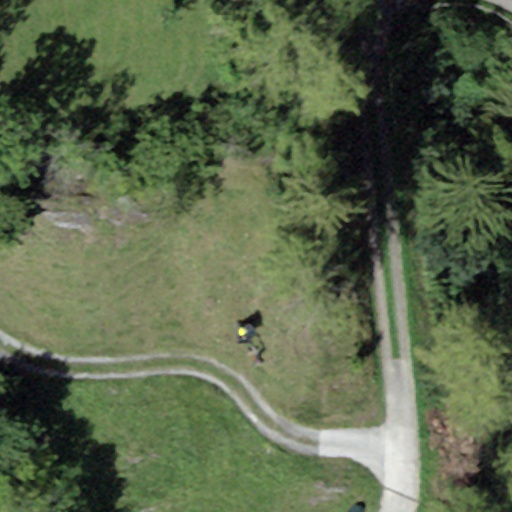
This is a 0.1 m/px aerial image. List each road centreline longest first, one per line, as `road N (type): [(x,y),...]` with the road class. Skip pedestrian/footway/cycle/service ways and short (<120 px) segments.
road 1 (track): [(399,511),(408,322),(381,89),(394,0)]
road 2 (track): [(405,455),(290,439),(231,380),(185,364),(64,365),(0,343)]
